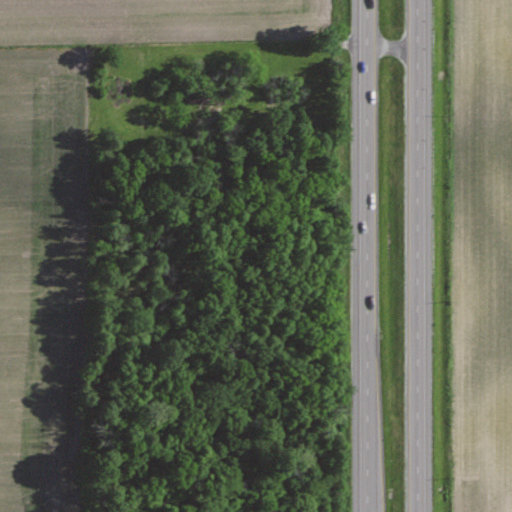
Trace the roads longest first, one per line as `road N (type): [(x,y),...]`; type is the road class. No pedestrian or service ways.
road 1 (trunk): [(416,511),(415,0)]
road 2 (trunk): [(365,0),(365,511)]
